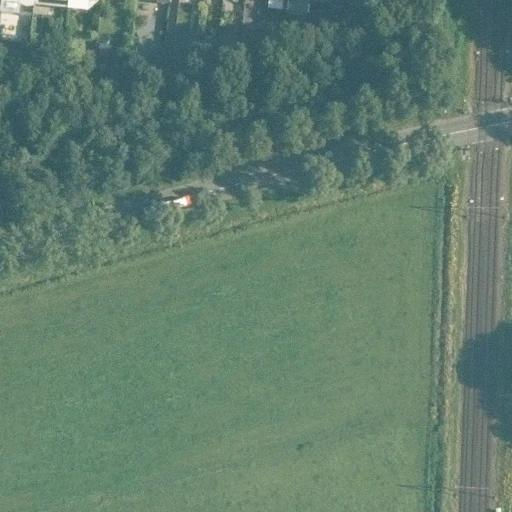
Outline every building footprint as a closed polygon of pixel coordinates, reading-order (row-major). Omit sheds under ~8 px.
[(46,0),(45,8),(67,11),(68,0),(46,0)] [(68,0),(67,11),(68,11),(68,8),(84,10),(85,0),(68,0)] [(309,5),(309,0),(288,0),(288,3),(287,15),(307,17),(309,5)] [(342,9),(343,0),(309,0),(309,5),(331,8),(331,9),(336,11),(341,10),(341,9),(342,9)] [(319,23),(307,26),(309,34),(321,31),(319,23)] [(275,25),(263,29),(265,36),(277,33),(275,25)] [(309,34),(307,26),(294,29),(296,37),(309,34)] [(265,36),(263,29),(251,32),(253,40),(265,36)] [(231,37),(219,40),(221,48),(233,45),(231,37)] [(198,54),(221,48),(219,40),(196,46),(198,54)] [(185,49),(173,52),(175,60),(187,56),(185,49)]
